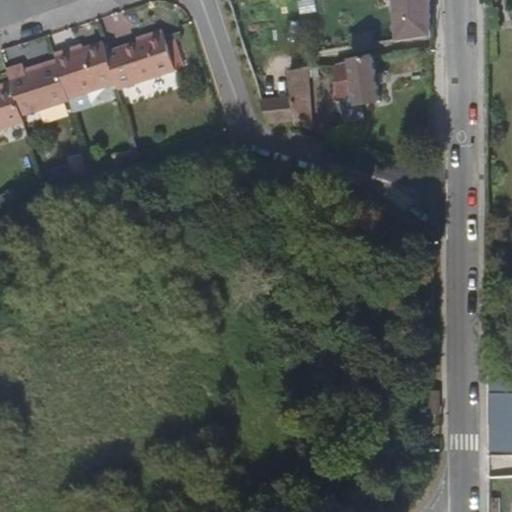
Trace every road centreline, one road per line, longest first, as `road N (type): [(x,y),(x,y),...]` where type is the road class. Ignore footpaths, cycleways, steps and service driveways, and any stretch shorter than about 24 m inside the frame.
road 1 (residential): [(199,0),(245,127),(261,143),(390,182),(459,223)]
road 2 (residential): [(463,489),(459,223)]
road 3 (residential): [(459,223),(450,0)]
